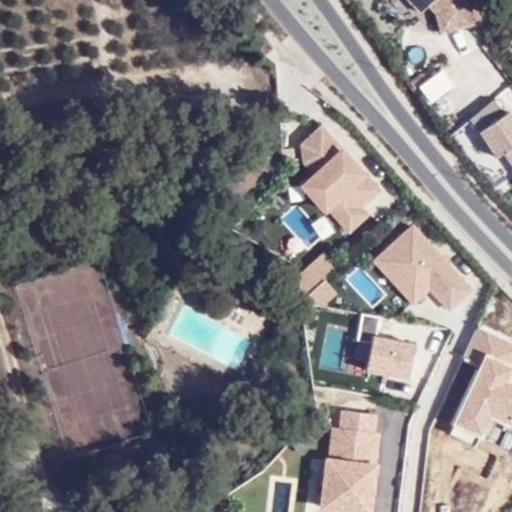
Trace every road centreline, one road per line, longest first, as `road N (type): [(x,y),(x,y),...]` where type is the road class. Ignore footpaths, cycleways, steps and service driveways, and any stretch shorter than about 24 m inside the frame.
road 1 (residential): [(249,62),(0,104)]
road 2 (residential): [(0,290),(43,472),(65,511)]
road 3 (secondary): [(281,0),(416,153)]
road 4 (secondary): [(416,153),(309,0)]
road 5 (secondary): [(511,252),(416,153)]
